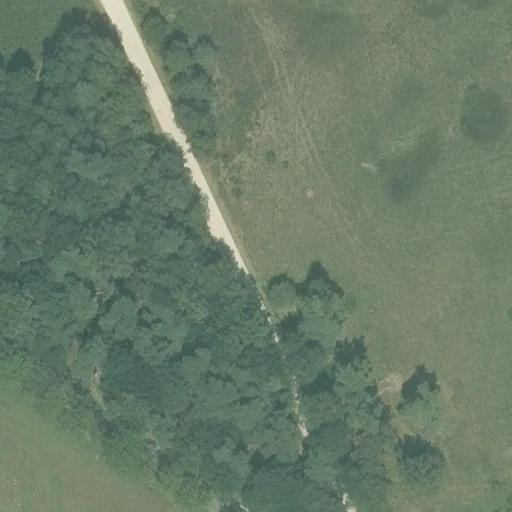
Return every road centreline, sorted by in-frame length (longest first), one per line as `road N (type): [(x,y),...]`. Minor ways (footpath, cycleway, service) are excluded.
road 1 (track): [(342,511),(113,0)]
road 2 (tertiary): [(231,511),(0,350)]
